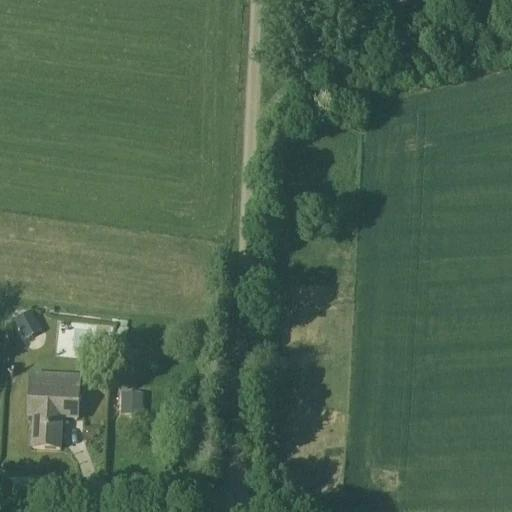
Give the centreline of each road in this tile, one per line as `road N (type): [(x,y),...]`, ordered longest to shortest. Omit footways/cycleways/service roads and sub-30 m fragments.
road 1 (unclassified): [(228,511),(250,0)]
road 2 (unclassified): [(188,511),(0,499)]
